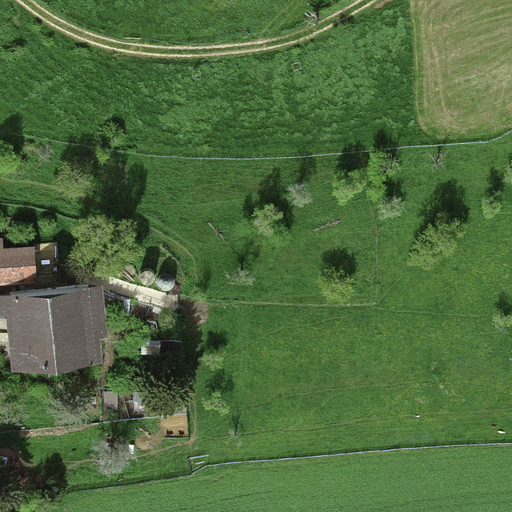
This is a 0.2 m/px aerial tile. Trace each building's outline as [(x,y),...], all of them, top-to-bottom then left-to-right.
[(0,280),(34,278),(32,248),(0,250),(0,280)] [(140,282),(142,284),(146,285),(149,284),(152,282),(153,279),(154,276),(154,273),(152,270),(149,268),(146,268),(143,269),(140,270),(138,273),(137,276),(138,279),(140,282)] [(157,289),(160,291),(163,292),(166,291),(169,290),(171,287),(172,284),(172,281),(170,278),(167,276),(164,275),(161,275),(158,277),(156,279),(155,282),(155,286),(157,289)] [(15,369),(94,361),(86,286),(8,294),(0,294),(0,317),(11,318),(11,319),(12,333),(11,333),(15,369)] [(136,339),(137,357),(171,356),(169,338),(136,339)]
